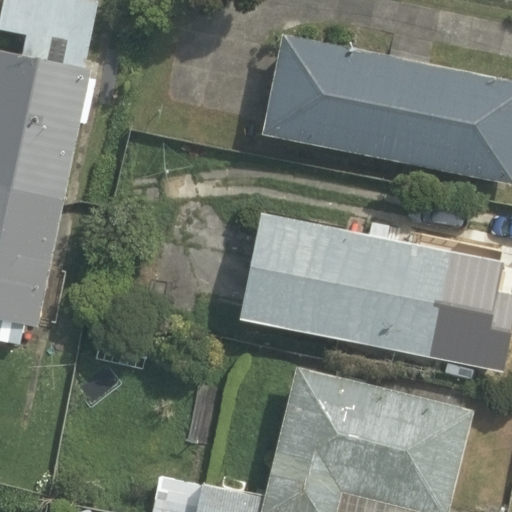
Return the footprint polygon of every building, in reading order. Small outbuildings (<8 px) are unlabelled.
[(0,338),(21,343),(26,323),(40,326),(83,126),(89,127),(103,60),(91,57),(103,0),(102,0),(5,0),(0,28),(0,338)] [(511,78),(283,31),(263,132),(511,184),(511,78)] [(265,210),(242,315),(441,358),(463,253),(456,251),(459,238),(420,230),(418,242),(265,210)] [(269,496),(264,511),(451,511),(476,409),(301,366),(269,496)] [(200,511),(264,511),(269,496),(206,482),(200,511)]
